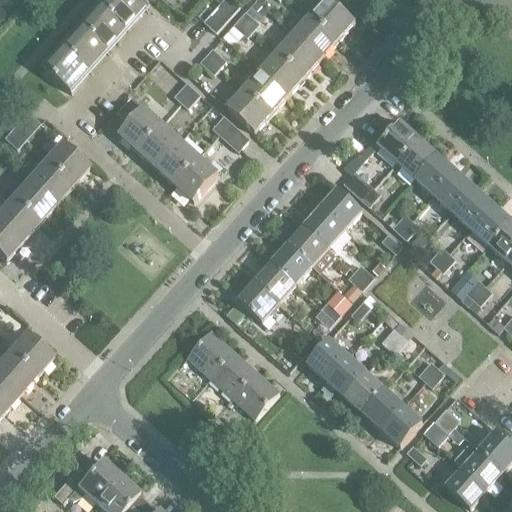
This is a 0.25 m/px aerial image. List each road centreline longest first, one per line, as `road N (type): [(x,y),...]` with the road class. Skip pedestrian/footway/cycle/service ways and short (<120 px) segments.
road 1 (residential): [(214,263),(64,126),(155,21)]
road 2 (residential): [(214,263),(421,31)]
road 3 (residential): [(222,511),(93,397)]
road 4 (residential): [(108,381),(214,263)]
road 5 (residential): [(108,381),(0,287)]
road 6 (residential): [(0,502),(93,397)]
